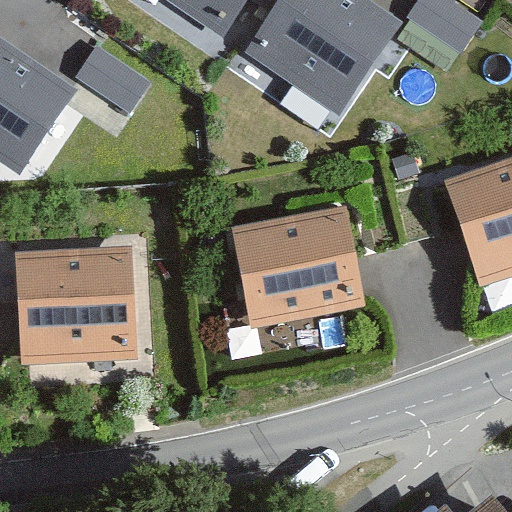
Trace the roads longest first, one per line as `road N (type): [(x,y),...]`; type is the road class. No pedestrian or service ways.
road 1 (unclassified): [(511,373),(289,446),(0,489)]
road 2 (residential): [(368,511),(511,390)]
